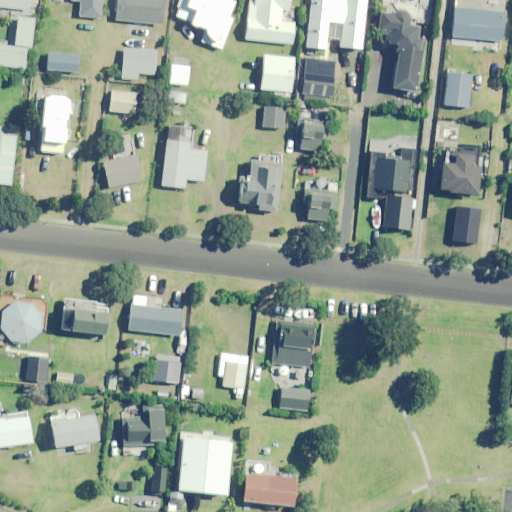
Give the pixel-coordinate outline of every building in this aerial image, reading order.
[(0,0),(0,7),(6,7),(5,18),(15,19),(13,46),(0,44),(0,66),(21,69),(24,47),(28,47),(31,20),(19,19),(20,10),(27,10),(27,0),(0,0)] [(66,0),(66,2),(79,3),(78,18),(99,19),(100,0),(66,0)] [(160,25),(161,0),(114,0),(113,22),(160,25)] [(178,0),(173,17),(188,22),(187,25),(204,30),(199,42),(221,50),(231,19),(228,18),(234,2),(229,0),(178,0)] [(286,0),(247,0),(243,40),(289,45),(292,23),(279,22),(280,11),(286,11),(286,0)] [(352,0),(310,0),(309,14),(351,17),(352,0)] [(503,12),(452,8),(450,38),(500,42),(503,12)] [(391,89),(414,92),(419,57),(424,57),(426,40),(414,39),(416,28),(406,27),(408,14),(396,12),(396,15),(375,13),(373,31),(385,33),(383,44),(397,46),(391,89)] [(154,50),(120,49),(119,79),(135,80),(135,74),(153,75),(154,50)] [(76,56),(45,55),(45,71),(75,72),(76,56)] [(292,58),(261,55),(258,90),(289,93),(292,58)] [(299,94),(329,98),(333,63),(303,59),(299,94)] [(187,67),(169,65),(168,84),(186,86),(187,67)] [(469,76),(445,74),(442,106),(466,108),(469,76)] [(135,94),(109,91),(107,112),(133,114),(135,94)] [(183,94),(167,93),(167,103),(183,103),(183,94)] [(64,98),(41,97),(39,153),(61,154),(64,98)] [(282,129),(282,109),(262,109),(261,129),(282,129)] [(318,151),(319,126),(299,125),(298,150),(318,151)] [(13,136),(0,135),(0,184),(8,186),(13,136)] [(187,144),(163,142),(160,186),(183,188),(183,180),(202,182),(205,151),(186,150),(187,144)] [(379,190),(411,191),(413,150),(399,149),(398,154),(366,153),(364,199),(379,200),(379,190)] [(478,152),(444,150),(443,165),(437,164),(436,193),(475,195),(478,152)] [(238,180),(235,205),(258,207),(258,212),(274,213),(280,156),(257,154),(256,163),(250,162),(248,181),(238,180)] [(139,181),(133,155),(101,163),(107,188),(139,181)] [(334,184),(304,182),(302,220),(325,221),(325,209),(333,210),(334,184)] [(411,198),(385,196),(382,226),(408,229),(411,198)] [(0,310),(0,335),(8,344),(26,344),(38,335),(38,316),(28,303),(10,302),(0,310)] [(106,306),(64,302),(61,331),(103,336),(106,306)] [(179,311),(128,306),(126,331),(177,336),(179,311)] [(312,324),(274,321),(270,365),(308,369),(312,324)] [(240,401),(245,357),(219,354),(216,376),(223,377),(221,386),(231,388),(231,393),(234,394),(233,400),(240,401)] [(46,360),(26,358),(24,382),(44,384),(46,360)] [(177,363),(153,361),(151,382),(176,384),(177,363)] [(188,375),(181,375),(179,395),(186,396),(188,375)] [(202,388),(192,387),(191,400),(201,401),(202,388)] [(266,387),(258,387),(257,405),(265,406),(266,387)] [(307,391),(278,389),(277,410),(306,411),(307,391)] [(2,416),(0,404),(0,447),(30,444),(25,412),(2,416)] [(160,406),(142,406),(142,419),(121,419),(122,448),(143,447),(150,447),(150,442),(161,442),(160,406)] [(96,441),(92,415),(48,422),(52,448),(72,445),(73,455),(89,452),(87,443),(96,441)] [(201,430),(201,435),(180,433),(175,492),(224,496),(229,437),(212,436),(212,431),(201,430)] [(293,477),(268,474),(267,477),(243,475),(240,502),(290,507),(293,477)] [(163,493),(165,477),(152,476),(149,491),(163,493)] [(134,483),(117,482),(116,490),(133,491),(134,483)] [(179,511),(181,494),(167,493),(164,511),(179,511)]
